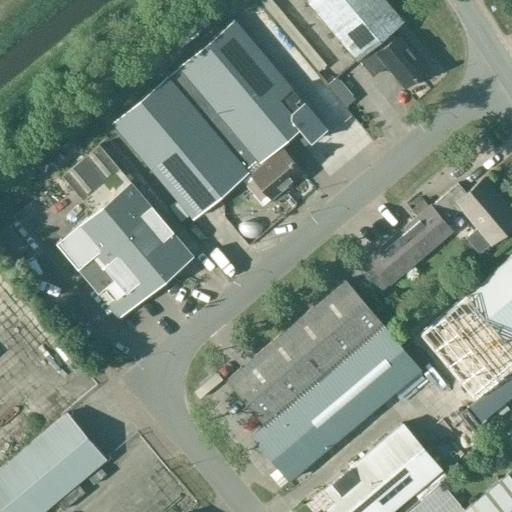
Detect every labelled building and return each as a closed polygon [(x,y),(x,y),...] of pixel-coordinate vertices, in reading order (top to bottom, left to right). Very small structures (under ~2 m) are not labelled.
[(304,0),(356,60),(357,59),(388,33),(401,21),(383,0),(304,0)] [(168,76),(112,123),(191,218),(245,172),(244,171),(250,166),(256,161),(257,162),(277,145),(297,128),(308,142),(325,128),(234,19),(178,67),(179,68),(173,72),(168,77),(168,76)] [(388,33),(357,59),(372,76),(384,65),(402,86),(412,77),(413,79),(426,68),(397,35),(393,39),(388,33)] [(336,78),(326,86),(345,108),(354,99),(336,78)] [(340,106),(330,111),(345,138),(354,133),(340,106)] [(59,176),(91,213),(153,286),(189,255),(96,145),(59,176)] [(249,174),(242,180),(262,204),(269,199),(300,172),(280,148),(279,148),(277,145),(257,162),(256,161),(250,166),(244,171),(245,172),(246,171),(249,174)] [(511,227),(511,215),(506,209),(480,178),(463,192),(456,183),(429,206),(444,224),(461,210),(476,228),(464,237),(479,253),(511,227)] [(428,204),(359,262),(369,273),(361,280),(374,296),(451,231),(444,224),(429,206),(428,204)] [(117,317),(153,286),(91,213),(55,244),(117,317)] [(250,244),(255,253),(272,244),(267,235),(250,244)] [(511,256),(465,296),(503,341),(511,333),(511,256)] [(418,371),(380,326),(382,324),(345,279),(226,378),(263,423),(250,434),(288,479),(313,458),(418,371)] [(426,362),(446,354),(442,344),(422,352),(426,362)] [(503,379),(470,409),(477,417),(510,387),(503,379)] [(0,511),(40,511),(103,460),(65,415),(0,469),(0,511)] [(440,468),(438,469),(399,423),(323,489),(333,500),(323,508),(326,511),(388,511),(412,492),(420,501),(441,484),(448,477),(440,468)] [(511,511),(511,477),(508,472),(463,510),(459,511),(511,511)] [(177,510),(186,504),(171,481),(162,487),(177,510)] [(459,511),(463,510),(441,484),(420,501),(406,511),(459,511)]
